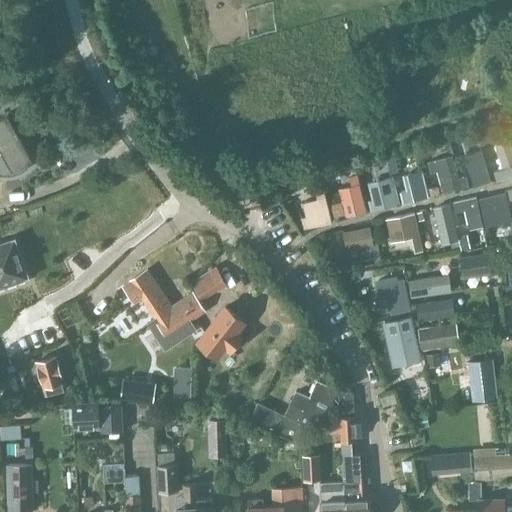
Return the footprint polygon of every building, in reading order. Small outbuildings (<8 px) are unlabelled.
[(0,176),(2,177),(12,176),(21,173),(29,167),(26,163),(32,160),(18,136),(25,129),(12,113),(0,119),(0,148),(2,153),(0,156),(0,176)] [(225,138),(231,160),(250,154),(247,142),(238,145),(235,135),(225,138)] [(487,135),(477,138),(480,146),(486,144),(488,140),(487,135)] [(495,146),(502,170),(493,172),(496,181),(511,176),(511,154),(509,142),(495,146)] [(491,181),(482,152),(467,156),(475,185),(491,181)] [(453,155),(428,162),(431,173),(436,171),(440,185),(442,194),(463,188),(460,178),(453,155)] [(395,164),(387,166),(389,175),(398,172),(395,164)] [(356,170),(347,172),(348,178),(357,176),(356,170)] [(428,197),(421,171),(407,174),(412,192),(402,195),(404,203),(428,197)] [(466,176),(460,178),(463,188),(469,186),(466,176)] [(399,204),(393,179),(376,183),(380,201),(373,203),(375,210),(399,204)] [(345,218),(367,212),(360,184),(338,190),(341,203),(344,214),(345,218)] [(304,230),(333,221),(325,185),(317,187),(320,197),(302,201),(306,217),(301,218),(304,230)] [(437,186),(428,189),(430,198),(440,195),(437,186)] [(485,227),(511,221),(511,220),(505,193),(478,199),(485,227)] [(453,202),(456,212),(465,210),(470,230),(484,226),(476,197),(453,202)] [(341,203),(331,205),(334,217),(338,216),(344,214),(341,203)] [(442,243),(459,239),(451,203),(433,207),(442,243)] [(386,219),(392,242),(412,237),(415,252),(423,251),(415,213),(386,219)] [(370,227),(343,232),(346,251),(361,248),(363,256),(373,254),(375,264),(382,263),(378,242),(373,243),(370,227)] [(330,235),(318,241),(325,254),(329,252),(333,240),(330,235)] [(468,235),(459,237),(462,251),(471,249),(468,235)] [(0,287),(27,278),(14,241),(0,245),(0,287)] [(335,255),(327,260),(332,269),(340,264),(335,255)] [(462,258),(464,275),(465,275),(488,272),(485,255),(462,258)] [(190,282),(202,301),(227,285),(216,267),(190,282)] [(130,281),(122,286),(131,298),(134,303),(141,298),(154,318),(147,322),(166,350),(197,329),(192,321),(194,319),(199,316),(206,312),(202,306),(193,294),(173,308),(148,270),(137,277),(130,281)] [(412,293),(412,298),(452,292),(449,274),(438,276),(437,274),(428,275),(429,277),(416,279),(409,280),(412,293)] [(374,280),(381,314),(391,311),(391,315),(413,311),(407,284),(407,279),(397,281),(396,276),(374,280)] [(503,285),(494,286),(495,294),(504,293),(503,285)] [(416,305),(419,324),(455,318),(453,299),(416,305)] [(198,343),(207,350),(217,358),(226,347),(232,351),(243,337),(237,332),(245,322),(226,307),(209,329),(205,334),(198,343)] [(417,343),(411,316),(384,322),(386,328),(385,329),(393,358),(394,367),(423,361),(417,343)] [(417,329),(421,351),(459,345),(455,323),(417,329)] [(67,390),(57,355),(34,362),(44,397),(67,391),(67,390)] [(497,399),(491,359),(467,362),(473,402),(497,399)] [(436,361),(425,364),(427,375),(439,373),(436,361)] [(174,366),(174,397),(191,397),(191,366),(174,366)] [(124,379),(121,399),(151,403),(154,383),(124,379)] [(332,404),(337,395),(318,383),(315,382),(309,397),(295,391),(285,416),(272,410),(264,429),(293,442),(302,422),(318,430),(337,407),(332,404)] [(67,390),(67,391),(69,399),(78,397),(76,388),(67,390)] [(342,441),(343,456),(356,455),(357,441),(356,416),(354,393),(339,395),(340,418),(342,441)] [(24,395),(1,398),(2,412),(26,409),(24,395)] [(71,403),(72,430),(99,429),(98,402),(71,403)] [(249,423),(264,429),(272,410),(257,404),(249,423)] [(101,406),(102,433),(124,432),(121,406),(101,406)] [(426,417),(415,419),(417,429),(428,427),(426,417)] [(225,420),(208,421),(209,434),(226,433),(225,420)] [(21,425),(2,426),(2,439),(22,438),(21,425)] [(474,449),(475,470),(476,481),(511,479),(511,456),(511,447),(474,449)] [(173,507),(173,511),(213,511),(213,508),(197,509),(196,501),(198,501),(197,484),(177,485),(176,465),(174,465),(173,453),(157,454),(158,466),(156,466),(157,493),(183,492),(183,500),(185,500),(185,507),(173,507)] [(344,483),(345,500),(345,511),(370,511),(370,498),(367,454),(356,455),(343,456),(344,483)] [(302,457),(303,481),(320,480),(319,456),(302,457)] [(402,462),(403,471),(411,471),(410,461),(402,462)] [(33,466),(7,465),(9,511),(33,510),(33,466)] [(141,511),(140,476),(124,476),(125,511),(141,511)] [(343,487),(320,488),(321,506),(320,506),(320,511),(345,511),(345,500),(344,486),(343,486),(343,487)] [(302,511),(301,489),(272,491),(273,508),(264,509),(263,499),(247,500),(247,511),(302,511)] [(503,511),(503,500),(477,501),(478,511),(455,511),(503,511)]
